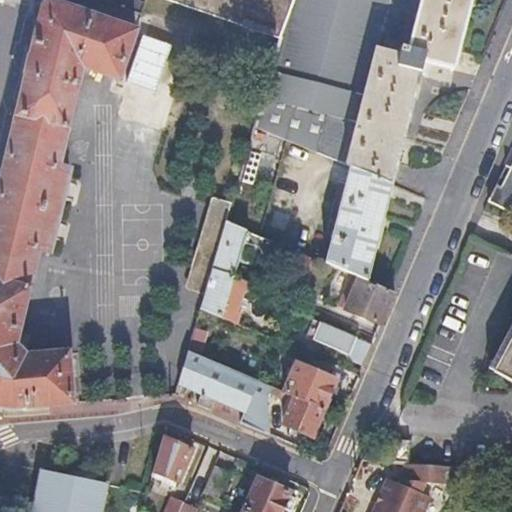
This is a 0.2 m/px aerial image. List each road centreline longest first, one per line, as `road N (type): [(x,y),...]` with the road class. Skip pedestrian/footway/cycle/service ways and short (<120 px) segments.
road 1 (residential): [(334,482),(511,62)]
road 2 (residential): [(334,482),(168,413),(0,431)]
